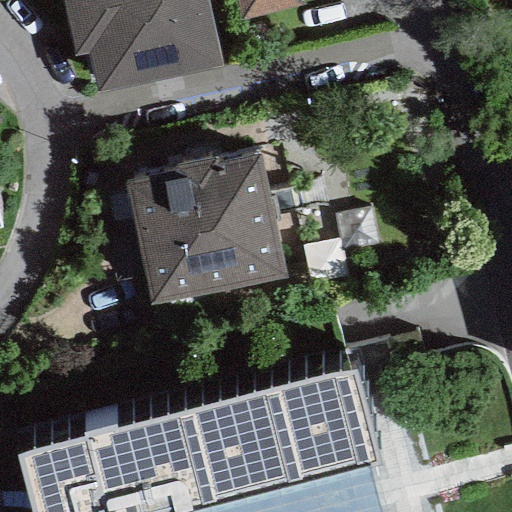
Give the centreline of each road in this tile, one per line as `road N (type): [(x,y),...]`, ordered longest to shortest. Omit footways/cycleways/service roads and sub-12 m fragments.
road 1 (residential): [(450,50),(54,142)]
road 2 (residential): [(450,50),(511,248)]
road 3 (residential): [(54,142),(56,201),(0,306)]
road 4 (residential): [(0,16),(21,35),(54,142)]
